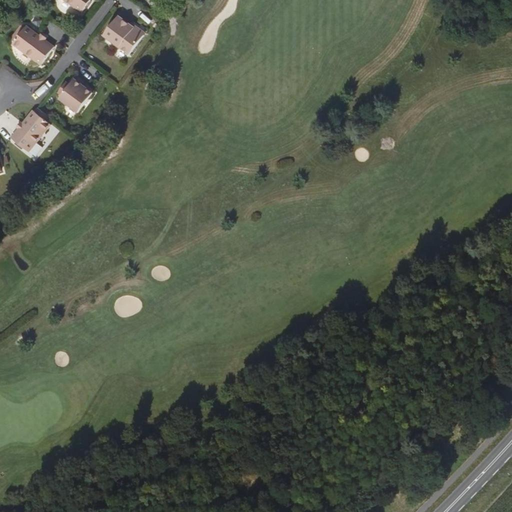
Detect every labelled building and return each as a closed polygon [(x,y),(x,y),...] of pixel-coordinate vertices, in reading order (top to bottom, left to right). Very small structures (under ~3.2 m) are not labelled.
[(64,0),(82,13),(90,0),(64,0)] [(135,28),(130,24),(118,15),(103,35),(130,54),(144,35),(143,30),(136,26),(135,28)] [(11,41),(14,43),(25,29),(21,27),(11,41)] [(26,27),(25,29),(14,43),(13,45),(41,65),(54,47),(26,27)] [(84,87),(86,83),(77,77),(60,100),(78,113),(93,93),(88,90),(84,87)] [(12,139),(30,153),(51,125),(46,121),(49,117),(39,110),(36,113),(33,111),(12,139)]
